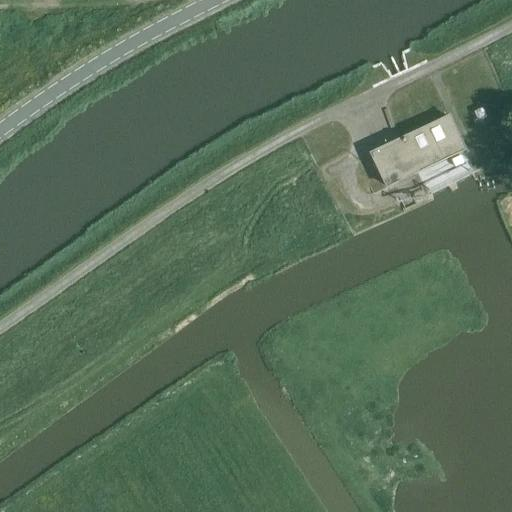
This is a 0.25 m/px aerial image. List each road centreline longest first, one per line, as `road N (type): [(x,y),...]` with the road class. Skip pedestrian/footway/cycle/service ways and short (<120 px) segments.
road 1 (unclassified): [(0,332),(290,137)]
road 2 (tertiary): [(0,141),(109,61),(228,0)]
